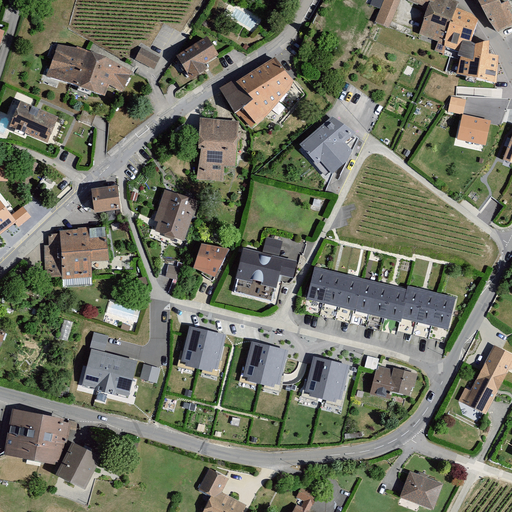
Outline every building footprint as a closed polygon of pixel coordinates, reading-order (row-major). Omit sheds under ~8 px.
[(399,2),(393,0),(385,0),(375,26),(387,31),(399,2)] [(459,6),(444,0),(407,0),(406,2),(429,11),(419,37),(438,45),(435,53),(457,62),(463,47),(470,44),(476,23),(470,17),(456,12),(459,6)] [(478,0),(494,34),(511,25),(511,19),(509,14),(511,12),(511,10),(509,4),(501,7),(498,0),(478,0)] [(206,41),(177,59),(191,82),(206,73),(203,67),(217,58),(206,41)] [(464,51),(457,77),(496,85),(499,56),(488,55),(489,42),(464,51)] [(58,47),(47,78),(103,98),(108,86),(123,92),(129,73),(58,47)] [(141,51),(135,61),(153,71),(159,61),(141,51)] [(293,85),(275,61),(235,86),(233,83),(220,92),(251,131),(289,93),(293,85)] [(466,100),(451,97),(448,112),(463,114),(466,100)] [(38,112),(20,105),(10,129),(47,145),(57,120),(38,112)] [(491,124),(463,118),(458,142),(486,147),(491,124)] [(238,125),(200,121),(198,152),(201,153),(196,183),(222,184),(223,169),(234,170),(238,125)] [(357,141),(331,121),(300,148),(326,180),(352,155),(357,141)] [(26,159),(14,184),(26,189),(37,164),(26,159)] [(116,189),(91,192),(94,216),(120,212),(116,189)] [(196,203),(164,193),(154,223),(158,225),(155,234),(183,243),(196,203)] [(0,200),(0,234),(16,222),(12,215),(0,200)] [(24,207),(12,215),(16,222),(20,226),(31,216),(24,207)] [(88,241),(87,230),(59,233),(60,237),(49,238),(49,248),(44,248),(47,279),(62,278),(63,281),(92,279),(90,265),(107,263),(105,240),(88,241)] [(282,245),(267,241),(263,255),(278,259),(282,245)] [(226,252),(201,248),(193,271),(216,276),(226,252)] [(297,265),(242,252),(236,282),(276,291),(279,278),(293,281),(297,265)] [(168,265),(166,277),(177,279),(179,266),(168,265)] [(330,275),(315,271),(307,302),(323,306),(330,275)] [(346,278),(330,275),(323,306),(339,310),(346,278)] [(361,282),(346,278),(339,310),(353,313),(361,282)] [(377,285),(361,282),(353,313),(369,317),(377,285)] [(391,289),(377,285),(369,317),(384,320),(391,289)] [(407,293),(391,289),(384,320),(400,324),(401,320),(407,293)] [(423,293),(408,289),(407,293),(401,320),(415,324),(423,293)] [(438,297),(423,293),(415,324),(431,328),(438,297)] [(455,301),(438,297),(431,328),(448,331),(455,301)] [(225,336),(190,327),(182,360),(187,361),(186,365),(211,371),(212,367),(217,368),(225,336)] [(109,337),(93,332),(89,347),(106,351),(109,337)] [(287,351),(253,342),(245,375),(250,376),(249,380),(274,386),(275,382),(279,383),(287,351)] [(137,362),(91,350),(82,385),(128,397),(137,362)] [(511,382),(511,356),(499,351),(474,411),(497,420),(511,382)] [(349,366),(315,357),(306,390),(312,391),(311,395),(336,401),(337,397),(341,398),(349,366)] [(160,369),(144,364),(140,379),(156,383),(160,369)] [(376,368),(370,395),(385,398),(387,392),(408,397),(410,389),(413,390),(416,375),(393,370),(393,371),(376,368)] [(70,423),(12,412),(4,454),(62,465),(70,423)] [(84,491),(100,460),(72,446),(57,478),(84,491)] [(211,498),(221,495),(228,482),(209,472),(199,492),(211,498)] [(410,474),(400,499),(433,511),(442,486),(410,474)] [(302,488),(297,499),(304,503),(301,510),(296,507),(293,511),(309,511),(318,495),(302,488)] [(211,498),(203,511),(243,511),(246,508),(221,495),(211,498)]
